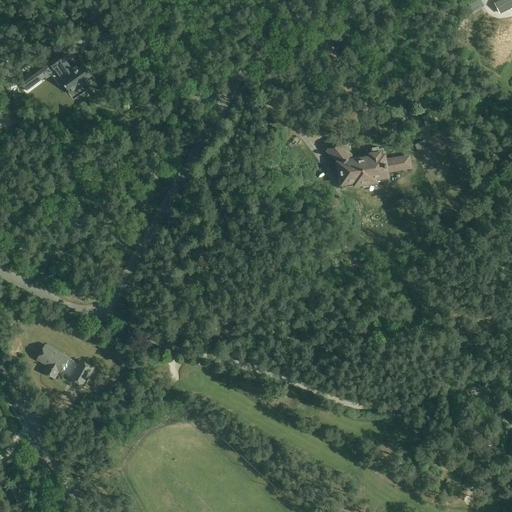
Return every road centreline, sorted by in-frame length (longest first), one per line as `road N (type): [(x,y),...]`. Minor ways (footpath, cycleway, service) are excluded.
road 1 (unclassified): [(0,271),(63,306),(103,308),(220,110)]
road 2 (unclassified): [(220,110),(121,53),(89,0)]
road 3 (unclassified): [(220,110),(277,0)]
